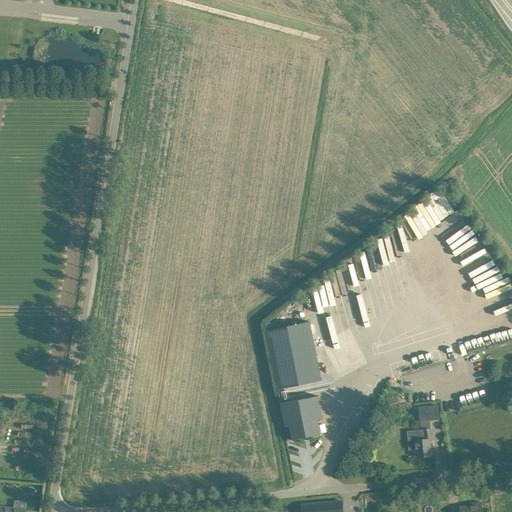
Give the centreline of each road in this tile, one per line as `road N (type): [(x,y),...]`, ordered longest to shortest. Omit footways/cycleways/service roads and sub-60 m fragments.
road 1 (unclassified): [(50,511),(133,0)]
road 2 (unclassified): [(72,511),(511,471)]
road 3 (track): [(332,43),(173,0)]
